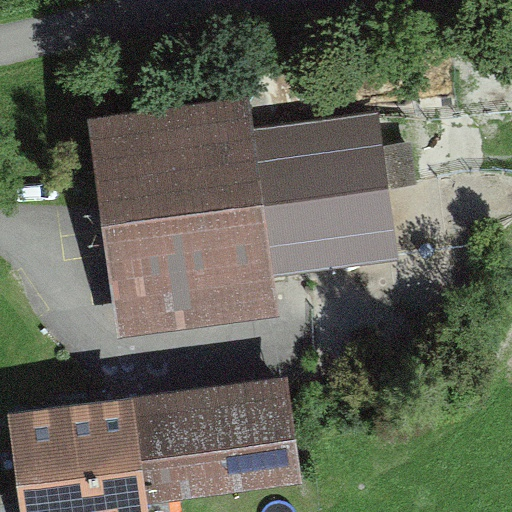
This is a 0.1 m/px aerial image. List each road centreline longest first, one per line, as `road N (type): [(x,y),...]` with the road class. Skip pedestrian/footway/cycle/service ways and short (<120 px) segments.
road 1 (track): [(258,346),(112,351),(37,251),(0,227)]
road 2 (unclassified): [(248,0),(0,49)]
